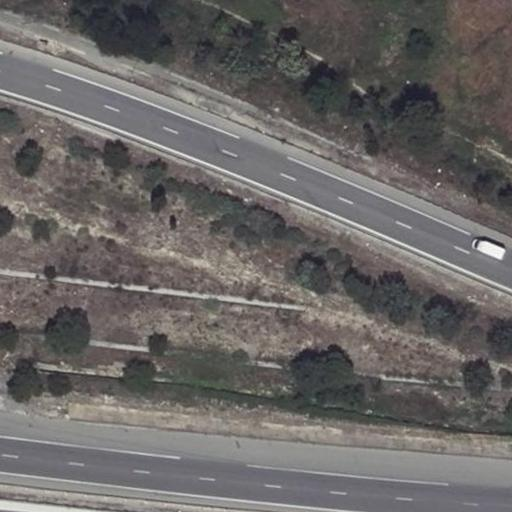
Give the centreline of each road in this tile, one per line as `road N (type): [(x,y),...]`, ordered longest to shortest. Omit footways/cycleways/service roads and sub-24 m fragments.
road 1 (motorway): [(511,269),(301,178),(0,68)]
road 2 (motorway): [(511,506),(0,454)]
road 3 (track): [(198,0),(511,170)]
